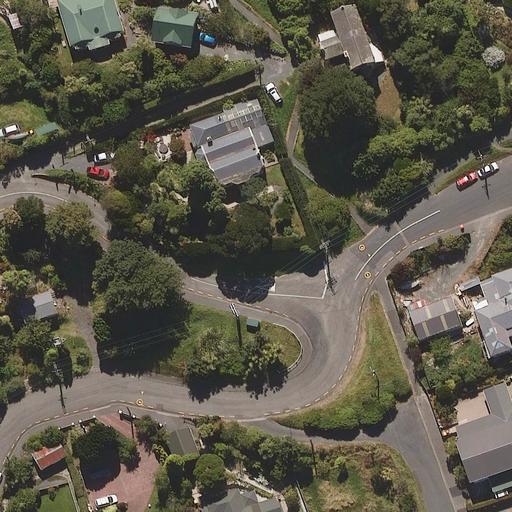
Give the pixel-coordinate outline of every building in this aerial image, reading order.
[(115,0),(45,0),(52,19),(62,16),(73,53),(88,49),(89,51),(111,45),(110,42),(122,39),(125,31),(115,0)] [(372,45),(357,4),(332,13),(337,29),(319,36),(327,61),(346,54),(352,71),(382,61),(376,44),(372,45)] [(197,11),(159,5),(154,42),(192,48),(197,11)] [(274,142),(257,100),(188,128),(197,150),(202,148),(220,191),(267,172),(258,148),(274,142)] [(511,338),(511,270),(463,288),(490,360),(511,351),(511,343),(510,339),(511,338)] [(58,315),(51,291),(13,302),(20,326),(58,315)] [(462,328),(453,297),(410,311),(419,342),(462,328)] [(511,400),(506,384),(483,392),(491,415),(455,427),(459,439),(456,441),(471,485),(489,479),(494,493),(511,487),(511,400)] [(200,455),(189,427),(165,437),(176,465),(200,455)] [(67,455),(58,440),(33,455),(42,471),(67,455)] [(280,511),(277,498),(258,504),(255,492),(203,505),(204,511),(280,511)]
